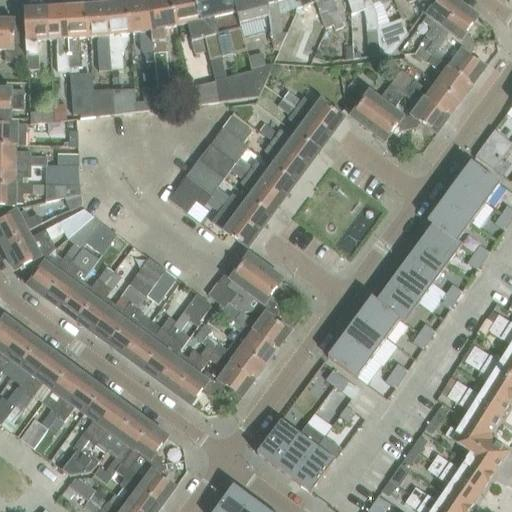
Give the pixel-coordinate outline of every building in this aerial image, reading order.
[(154,60),(154,53),(149,0),(128,3),(131,34),(139,33),(141,51),(146,56),(146,61),(154,60)] [(151,0),(149,0),(154,53),(167,52),(165,30),(177,28),(179,27),(173,0),(151,0)] [(196,53),(208,49),(195,0),(173,0),(179,27),(180,27),(189,25),(196,53)] [(247,52),(243,36),(233,0),(195,0),(208,49),(211,61),(223,58),(247,52)] [(249,23),(269,18),(267,6),(265,0),(233,0),(243,36),(252,34),(249,23)] [(265,0),(267,6),(269,18),(270,33),(268,33),(268,38),(270,37),(271,40),(273,49),(279,52),(287,34),(282,35),(278,3),(286,1),(289,0),(265,0)] [(322,0),(299,0),(302,7),(316,2),(326,30),(333,27),(328,13),(322,0)] [(332,0),(322,0),(328,13),(333,27),(334,32),(344,28),(332,0)] [(370,0),(347,0),(352,15),(363,12),(365,16),(366,32),(378,31),(377,29),(376,15),(370,0)] [(370,0),(376,15),(384,12),(379,0),(370,0)] [(417,0),(423,15),(433,1),(422,0),(417,0)] [(451,0),(439,0),(423,23),(431,30),(426,37),(434,43),(461,7),(451,0)] [(128,3),(107,5),(111,64),(111,72),(124,71),(122,51),(129,41),(128,34),(131,34),(128,3)] [(107,5),(84,7),(85,22),(91,22),(92,38),(98,37),(99,42),(97,42),(99,65),(99,73),(111,72),(111,64),(107,5)] [(84,7),(66,8),(70,73),(70,77),(79,77),(79,75),(79,69),(82,69),(81,43),(79,43),(79,38),(92,38),(91,22),(85,22),(84,7)] [(295,15),(290,26),(303,30),(306,16),(302,7),(296,9),(295,15)] [(477,19),(461,7),(434,43),(428,52),(472,46),(472,40),(465,35),(477,19)] [(48,9),(50,40),(57,40),(57,45),(56,45),(57,74),(70,73),(66,8),(48,9)] [(48,9),(24,11),(25,22),(27,64),(27,72),(40,71),(39,41),(50,40),(48,9)] [(401,20),(377,29),(378,31),(379,44),(380,57),(392,55),(407,35),(401,20)] [(0,51),(5,51),(13,51),(14,22),(14,21),(0,21),(0,51)] [(5,51),(5,63),(27,64),(25,22),(14,22),(13,51),(5,51)] [(434,43),(426,37),(414,54),(428,64),(434,56),(428,52),(434,43)] [(379,44),(368,45),(369,58),(380,57),(379,44)] [(428,52),(434,56),(473,85),(485,70),(468,58),(473,51),(472,46),(428,52)] [(460,103),(473,85),(434,56),(428,64),(444,76),(437,85),(460,103)] [(249,63),(251,73),(258,99),(264,86),(274,64),(265,66),(264,60),(249,63)] [(226,103),(258,99),(251,73),(228,79),(216,82),(221,104),(226,103)] [(449,119),(460,103),(437,85),(430,94),(400,73),(396,79),(449,119)] [(396,79),(391,85),(399,91),(405,95),(420,107),(412,118),(408,118),(409,130),(416,129),(420,123),(437,135),(449,119),(396,79)] [(195,107),(221,104),(216,82),(192,88),(195,107)] [(0,83),(0,119),(9,120),(9,111),(24,111),(24,92),(7,92),(7,83),(0,83)] [(399,91),(391,85),(379,102),(369,95),(354,116),(352,119),(368,131),(399,91)] [(368,95),(358,87),(353,93),(364,101),(368,95)] [(137,114),(159,111),(157,89),(144,91),(146,104),(136,105),(137,114)] [(159,111),(171,110),(168,89),(157,89),(159,111)] [(399,91),(368,131),(374,135),(384,143),(385,143),(396,127),(402,132),(409,130),(408,118),(402,119),(392,112),(405,95),(399,91)] [(96,119),(114,116),(113,92),(94,93),(96,119)] [(135,92),(113,92),(114,116),(137,114),(136,105),(135,92)] [(80,94),(71,94),(71,102),(72,117),(76,117),(80,116),(81,116),(81,120),(96,119),(94,93),(80,94)] [(289,94),(283,101),(331,136),(344,120),(321,103),(317,108),(304,98),(301,103),(289,94)] [(283,101),(278,107),(291,117),(288,120),(301,129),(297,136),(319,152),(331,136),(283,101)] [(64,107),(54,107),(55,122),(65,121),(64,107)] [(30,126),(48,124),(53,124),(52,110),(29,113),(29,120),(30,126)] [(232,117),(222,130),(243,146),(253,132),(232,117)] [(0,125),(0,144),(14,145),(26,145),(26,126),(0,125)] [(265,126),(260,133),(272,142),(307,169),(319,152),(297,136),(293,140),(280,131),(277,135),(265,126)] [(222,130),(210,147),(235,166),(240,160),(240,159),(248,149),(243,146),(222,130)] [(490,137),(488,141),(506,154),(511,146),(493,133),(490,137)] [(488,141),(476,157),(494,171),(501,161),(506,154),(488,141)] [(307,169),(272,142),(267,149),(264,152),(271,157),(266,164),(295,185),(307,169)] [(0,144),(0,165),(30,167),(47,167),(47,158),(31,158),(31,154),(14,153),(14,145),(0,144)] [(210,147),(198,163),(223,182),(230,173),(243,182),(240,185),(252,194),(248,200),(271,218),(283,201),(248,175),(235,166),(210,147)] [(58,156),(57,167),(79,168),(78,156),(58,156)] [(509,167),(501,161),(494,171),(502,177),(509,167)] [(198,163),(186,179),(211,198),(224,208),(259,234),(271,218),(248,200),(245,204),(233,196),(229,200),(217,191),(223,182),(198,163)] [(256,163),(248,175),(283,201),(295,185),(266,164),(263,168),(256,163)] [(471,164),(456,184),(485,205),(500,185),(471,164)] [(0,165),(0,184),(14,184),(14,180),(30,180),(30,167),(0,165)] [(47,167),(47,185),(80,186),(79,168),(57,167),(47,167)] [(186,179),(169,201),(187,215),(196,203),(204,209),(207,204),(220,213),(212,224),(228,235),(229,235),(248,249),(259,234),(224,208),(211,198),(186,179)] [(33,184),(14,184),(0,184),(0,206),(14,207),(14,195),(33,196),(33,184)] [(456,184),(442,203),(471,225),(485,205),(456,184)] [(81,197),(80,186),(47,185),(46,204),(64,200),(77,197),(81,197)] [(77,197),(64,200),(69,212),(82,207),(81,197),(77,197)] [(427,223),(432,227),(461,248),(462,247),(457,243),(471,225),(442,203),(427,223)] [(511,210),(508,208),(501,217),(511,223),(511,221),(511,210)] [(16,214),(0,222),(0,242),(0,243),(1,246),(2,246),(3,249),(28,236),(26,233),(42,225),(37,216),(29,220),(25,211),(17,215),(16,214)] [(84,212),(60,224),(68,241),(93,219),(84,212)] [(511,223),(501,217),(495,226),(505,232),(511,223)] [(35,279),(29,288),(45,299),(72,262),(82,248),(85,244),(100,224),(93,219),(68,241),(74,245),(65,257),(65,256),(62,261),(59,264),(51,258),(49,256),(30,272),(35,279)] [(100,224),(85,244),(102,256),(117,236),(100,224)] [(432,227),(418,246),(447,267),(461,248),(432,227)] [(28,236),(3,249),(5,253),(6,256),(7,255),(15,271),(25,266),(30,272),(49,256),(52,254),(53,253),(47,241),(50,240),(46,232),(30,240),(28,236)] [(418,246),(404,265),(433,286),(447,267),(418,246)] [(480,247),(474,256),(483,263),(490,254),(480,247)] [(474,256),(468,265),(477,272),(483,263),(474,256)] [(228,271),(208,297),(220,306),(226,310),(230,304),(236,309),(266,269),(249,257),(234,276),(228,271)] [(115,306),(94,335),(110,347),(136,311),(146,298),(165,272),(149,260),(115,306)] [(72,262),(45,299),(61,311),(83,282),(89,274),(72,262)] [(419,305),(433,286),(404,265),(390,284),(419,305)] [(83,282),(61,311),(77,323),(113,274),(106,269),(91,288),(83,282)] [(266,269),(236,309),(243,314),(264,311),(277,309),(277,308),(276,302),(270,298),(282,282),(266,269)] [(165,272),(146,298),(152,302),(157,306),(158,306),(176,280),(165,272)] [(113,274),(77,323),(94,335),(115,306),(106,299),(121,280),(113,274)] [(390,284),(376,303),(406,324),(419,305),(390,284)] [(453,287),(446,295),(456,302),(462,293),(453,287)] [(456,302),(446,295),(440,304),(450,311),(456,302)] [(198,296),(182,317),(189,322),(196,328),(200,323),(211,309),(210,305),(205,302),(198,296)] [(372,299),(357,319),(386,340),(400,322),(405,325),(406,324),(376,303),(372,299)] [(224,312),(219,318),(240,334),(234,342),(266,366),(277,351),(237,321),(243,314),(236,309),(230,304),(226,310),(224,312)] [(243,314),(237,321),(277,351),(290,333),(274,322),(278,315),(277,309),(264,311),(265,316),(258,325),(243,314)] [(136,311),(110,347),(125,359),(147,329),(138,323),(143,316),(136,311)] [(499,317),(493,325),(511,336),(511,325),(511,324),(510,325),(499,317)] [(147,329),(125,359),(142,371),(174,328),(178,323),(170,318),(162,328),(161,328),(160,329),(156,336),(147,329)] [(182,318),(174,328),(181,333),(188,323),(182,318)] [(357,319),(343,339),(372,360),(386,340),(357,319)] [(0,359),(21,331),(5,320),(0,326),(0,359)] [(489,332),(493,325),(487,321),(476,338),(482,342),(489,332)] [(511,336),(493,325),(489,332),(501,339),(501,340),(511,347),(506,356),(505,357),(511,361),(511,336)] [(425,326),(419,335),(429,342),(435,333),(425,326)] [(204,327),(195,340),(202,345),(207,337),(211,332),(205,327),(204,327)] [(174,328),(142,371),(158,382),(179,353),(189,339),(181,333),(174,328)] [(0,380),(1,378),(0,377),(0,376),(2,373),(11,362),(19,368),(37,343),(21,331),(0,359),(0,380)] [(423,351),(429,342),(419,335),(413,344),(423,351)] [(207,337),(202,345),(207,349),(214,354),(215,355),(253,384),(266,366),(234,342),(227,352),(207,337)] [(372,360),(343,339),(328,358),(357,380),(372,360)] [(2,399),(0,402),(0,427),(11,413),(53,355),(37,343),(19,368),(29,375),(20,387),(18,390),(17,389),(7,403),(2,399)] [(475,348),(470,356),(511,383),(511,361),(505,357),(501,364),(490,358),(475,348)] [(201,357),(174,394),(191,407),(203,390),(209,395),(214,394),(213,384),(211,374),(206,375),(202,381),(198,378),(209,362),(215,355),(214,354),(207,349),(201,357)] [(179,353),(158,382),(174,394),(201,357),(194,352),(188,360),(179,353)] [(53,355),(11,413),(19,419),(34,399),(42,405),(52,391),(69,367),(53,355)] [(215,355),(209,362),(225,374),(218,383),(213,384),(214,394),(221,393),(225,387),(242,399),(253,384),(215,355)] [(486,387),(511,403),(511,383),(470,356),(465,363),(481,373),(480,373),(491,380),(486,387)] [(398,365),(392,374),(402,381),(408,372),(398,365)] [(35,422),(20,442),(33,451),(48,431),(86,379),(69,367),(52,391),(42,405),(51,412),(41,426),(35,422)] [(334,388),(342,378),(333,372),(326,382),(334,388)] [(402,381),(392,374),(385,383),(395,390),(402,381)] [(342,378),(334,388),(343,394),(350,385),(342,378)] [(86,379),(48,431),(55,436),(75,409),(84,416),(102,391),(86,379)] [(450,379),(445,388),(452,392),(457,384),(450,379)] [(452,392),(499,422),(510,404),(511,403),(486,387),(486,389),(480,397),(469,391),(457,384),(452,392)] [(441,394),(448,398),(452,392),(445,388),(441,394)] [(93,423),(74,449),(77,452),(80,454),(83,451),(89,443),(118,403),(102,391),(84,416),(93,423)] [(491,435),(499,422),(452,392),(448,398),(459,406),(470,413),(465,420),(491,436),(491,435)] [(118,403),(89,443),(96,448),(97,446),(106,453),(108,451),(135,415),(118,403)] [(355,414),(347,408),(339,418),(348,424),(355,414)] [(447,414),(440,410),(432,420),(440,425),(440,424),(447,414)] [(115,460),(106,473),(113,478),(116,473),(127,458),(128,458),(151,427),(135,415),(108,451),(117,458),(115,460)] [(275,468),(293,482),(317,449),(325,438),(324,438),(332,428),(315,415),(307,425),(300,436),(299,435),(299,436),(275,468)] [(440,425),(432,420),(425,430),(432,435),(440,425)] [(500,465),(509,453),(499,447),(500,446),(495,443),(495,444),(492,442),(491,436),(465,420),(457,433),(451,429),(450,430),(500,465)] [(299,436),(281,422),(257,455),(275,468),(299,436)] [(127,458),(116,473),(162,466),(161,459),(155,455),(167,439),(151,427),(128,458),(127,458)] [(491,478),(500,465),(450,430),(446,437),(452,441),(452,442),(471,454),(466,461),(467,462),(466,463),(465,465),(489,481),(490,480),(491,478)] [(427,443),(420,438),(412,450),(418,455),(427,443)] [(317,449),(293,482),(311,495),(335,462),(317,449)] [(418,455),(412,450),(403,462),(410,467),(418,455)] [(77,452),(61,472),(69,478),(91,474),(96,469),(97,467),(80,454),(77,452)] [(432,466),(478,498),(489,481),(465,465),(460,472),(450,465),(449,465),(438,457),(433,465),(432,466)] [(162,466),(116,473),(124,479),(162,507),(175,490),(159,478),(163,472),(162,466)] [(469,511),(478,498),(432,466),(428,472),(440,479),(439,480),(450,487),(445,494),(469,511)] [(95,476),(94,477),(107,486),(111,480),(113,478),(106,473),(100,469),(95,476)] [(124,479),(119,486),(123,489),(128,492),(121,501),(135,511),(158,511),(162,507),(124,479)] [(74,481),(67,489),(88,504),(89,502),(102,511),(135,511),(121,501),(115,509),(108,504),(104,501),(95,494),(96,493),(80,481),(74,481)] [(397,486),(390,482),(382,493),(389,498),(395,488),(397,486)] [(215,511),(242,511),(251,500),(233,487),(215,511)] [(62,497),(68,502),(74,495),(67,490),(62,497)] [(429,511),(468,511),(469,511),(445,494),(444,496),(443,497),(438,505),(427,497),(427,498),(416,490),(411,497),(410,498),(429,511)] [(429,511),(410,498),(406,504),(416,511),(429,511)] [(368,511),(385,511),(389,506),(378,499),(368,511)] [(267,511),(251,500),(242,511),(267,511)] [(88,504),(84,509),(87,511),(102,511),(89,502),(88,504)]
